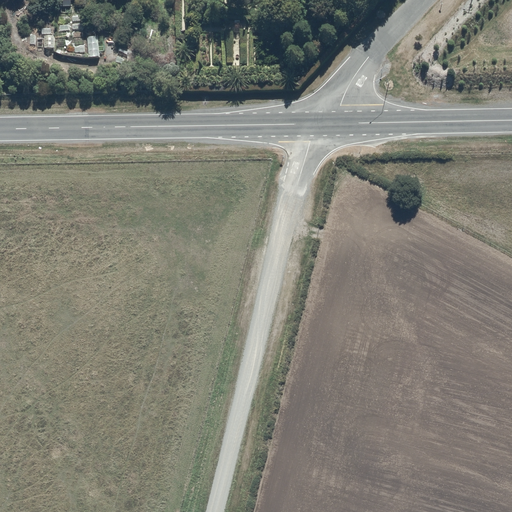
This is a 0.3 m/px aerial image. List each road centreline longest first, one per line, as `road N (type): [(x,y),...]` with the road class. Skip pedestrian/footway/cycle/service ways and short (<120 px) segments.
road 1 (unclassified): [(214,511),(322,121)]
road 2 (trunk): [(322,121),(0,128)]
road 3 (trunk): [(511,118),(322,121)]
road 4 (unclassified): [(322,121),(366,57),(421,0)]
